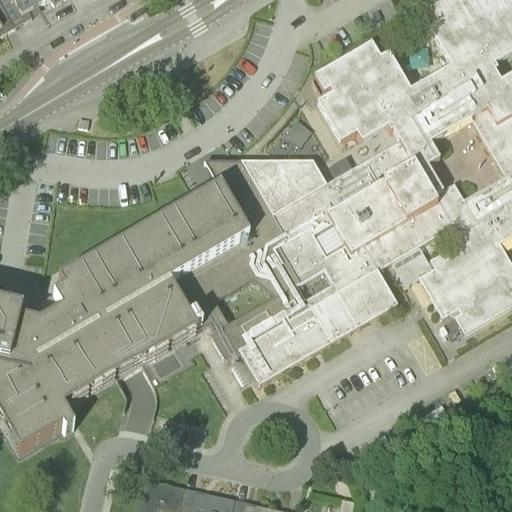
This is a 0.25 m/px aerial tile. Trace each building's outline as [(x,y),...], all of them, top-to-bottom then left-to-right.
[(27,15),(38,9),(32,0),(0,0),(0,8),(14,32),(30,22),(27,15)] [(52,10),(68,0),(32,0),(38,9),(48,3),(52,10)] [(511,79),(499,87),(493,77),(496,75),(491,67),(511,55),(511,13),(504,0),(457,0),(429,17),(436,30),(430,34),(452,71),(407,97),(385,60),(379,64),(371,51),(314,84),(309,87),(310,89),(317,102),(320,106),(318,107),(318,108),(342,148),(355,140),(358,146),(384,130),(389,138),(391,137),(398,147),(335,184),(328,173),(318,179),(312,167),(276,167),(234,167),(235,169),(241,169),(244,175),(243,176),(245,179),(270,222),(254,230),(268,254),(251,264),(255,272),(231,286),(245,310),(209,331),(214,339),(209,341),(224,366),(238,357),(244,368),(258,392),(330,349),(339,344),(346,340),(356,334),(366,328),(377,322),(396,311),(376,276),(389,269),(395,265),(449,234),(455,244),(452,246),(457,254),(431,269),(433,274),(421,282),(444,322),(457,315),(460,319),(453,323),(462,338),(511,308),(511,291),(511,290),(511,276),(496,250),(511,241),(511,79)] [(0,39),(14,32),(0,8),(0,39)] [(21,318),(0,313),(0,429),(18,461),(61,436),(63,440),(73,435),(62,416),(190,341),(196,338),(195,337),(209,330),(209,331),(245,310),(231,286),(255,272),(251,264),(268,254),(254,230),(270,222),(245,179),(229,188),(228,188),(220,193),(218,190),(217,191),(218,194),(57,287),(62,297),(52,303),(56,310),(39,320),(18,332),(21,318)] [(191,511),(195,496),(182,493),(182,494),(153,488),(153,486),(142,484),(136,511),(191,511)] [(243,511),(244,507),(234,504),(233,505),(204,499),(204,498),(195,496),(191,511),(243,511)]
